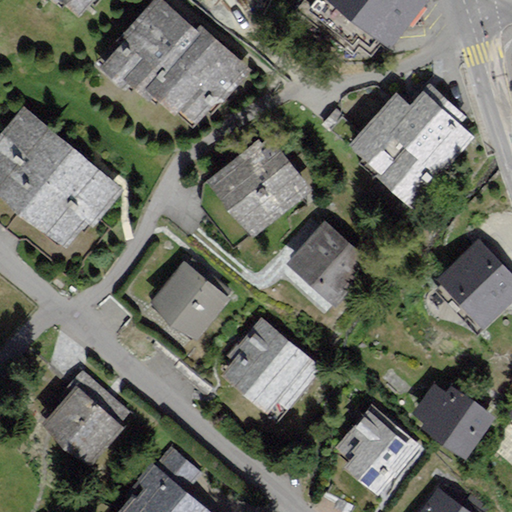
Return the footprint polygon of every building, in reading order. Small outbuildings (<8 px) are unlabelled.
[(35,0),(44,9),(48,5),(67,22),(90,0),(35,0)] [(184,31),(153,0),(147,0),(112,35),(109,47),(86,71),(112,95),(117,90),(134,104),(137,99),(159,119),(165,113),(183,129),(243,73),(190,25),(184,31)] [(428,0),(325,0),(389,50),(428,0)] [(400,102),(388,91),(335,145),(397,210),(466,138),(453,128),(459,120),(417,82),(400,102)] [(96,146),(105,153),(126,128),(83,90),(61,117),(70,124),(71,137),(83,147),(96,146)] [(120,194),(20,111),(0,131),(0,201),(63,253),(120,194)] [(257,138),(196,180),(237,239),(298,196),(257,138)] [(365,267),(319,223),(278,265),(324,309),(365,267)] [(511,296),(511,286),(474,244),(429,283),(473,331),(511,296)] [(227,295),(186,260),(145,308),(186,343),(227,295)] [(321,370),(258,318),(209,378),(272,429),(321,370)] [(124,416),(77,375),(30,429),(77,470),(124,416)] [(488,415),(433,376),(401,422),(456,460),(488,415)] [(419,448),(366,406),(321,461),(374,503),(419,448)] [(200,476),(166,449),(152,466),(147,462),(103,511),(206,511),(184,495),(200,476)] [(434,475),(409,511),(486,511),(487,511),(434,475)]
